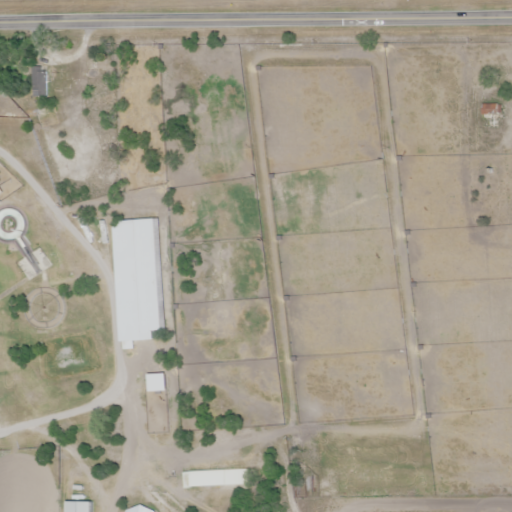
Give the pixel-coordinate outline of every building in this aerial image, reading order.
[(34,97),(47,97),(47,66),(34,66),(34,97)] [(92,86),(106,86),(106,72),(92,72),(92,86)] [(118,221),(125,349),(137,349),(137,344),(169,342),(162,218),(118,221)] [(186,474),(187,488),(252,484),(247,471),(186,474)] [(75,503),(74,511),(97,511),(98,504),(75,503)]
